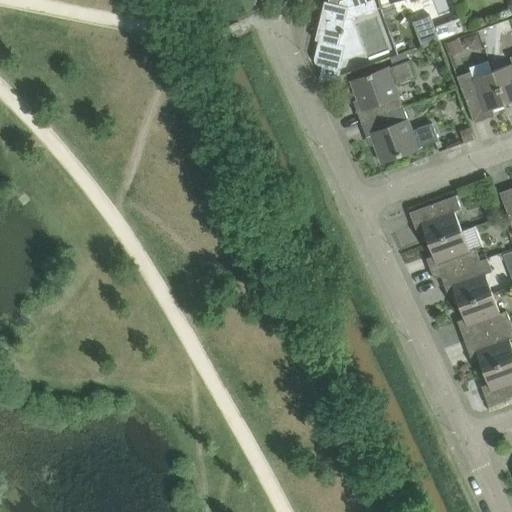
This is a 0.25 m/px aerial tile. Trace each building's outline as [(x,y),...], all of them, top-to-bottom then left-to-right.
[(315,40),(318,41),(314,59),(314,60),(315,62),(316,63),(318,65),(319,65),(322,66),(319,76),(319,77),(319,78),(319,80),(320,80),(321,81),(323,82),(324,82),(340,76),(339,71),(345,46),(339,44),(343,30),(345,21),(377,9),(373,0),(328,0),(328,2),(324,1),(315,40)] [(429,16),(411,23),(420,47),(439,40),(464,31),(459,19),(434,28),(431,21),(429,16)] [(458,40),(446,44),(450,58),(463,53),(458,40)] [(511,63),(492,71),(504,104),(511,101),(511,56),(510,57),(511,63)] [(356,110),(361,124),(403,108),(395,85),(415,78),(408,60),(351,81),(361,109),(356,110)] [(492,109),(504,104),(492,71),(473,78),(471,71),(457,76),(474,123),(495,115),(492,109)] [(412,131),(403,108),(361,124),(366,137),(371,135),(381,162),(402,154),(401,154),(438,140),(432,123),(412,131)] [(472,133),(461,137),(463,142),(474,139),(472,133)] [(511,187),(499,192),(511,226),(511,187)] [(454,211),(461,209),(456,195),(409,212),(417,233),(424,230),(428,243),(461,230),(454,211)] [(461,230),(428,243),(433,256),(426,258),(434,279),(441,276),(479,260),(475,248),(468,250),(461,230)] [(511,248),(502,252),(507,263),(511,261),(511,248)] [(479,260),(441,276),(448,295),(455,293),(459,306),(492,293),(485,274),(492,272),(487,258),(480,260),(479,260)] [(492,293),(459,306),(464,318),(457,321),(465,342),(511,323),(506,311),(499,313),(492,293)] [(511,326),(511,323),(465,342),(472,361),(479,358),(484,372),(511,360),(511,347),(509,339),(511,338),(511,326)] [(511,360),(484,372),(488,384),(481,386),(489,407),(500,403),(511,398),(511,360)]
